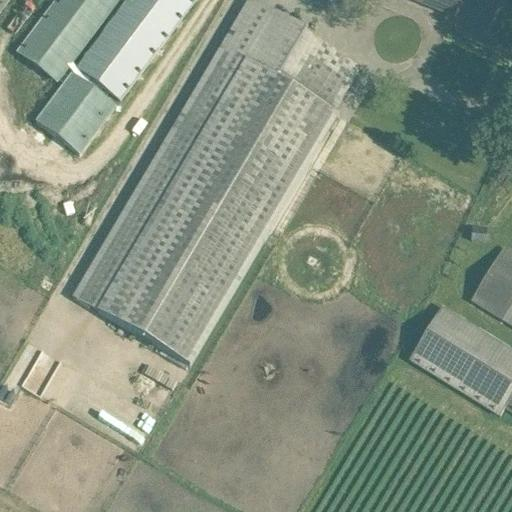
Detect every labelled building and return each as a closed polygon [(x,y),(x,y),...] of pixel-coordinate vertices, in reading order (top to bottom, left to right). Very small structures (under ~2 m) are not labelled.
[(0,0),(0,13),(9,0),(61,0),(20,57),(57,85),(58,83),(63,86),(35,124),(80,158),(116,108),(78,80),(81,75),(120,104),(198,0),(0,0)] [(191,369),(340,118),(335,115),(360,71),(304,38),(306,34),(249,0),(248,0),(72,299),(191,369)] [(405,0),(455,21),(463,0),(405,0)] [(511,0),(479,0),(463,39),(510,60),(511,55),(511,0)] [(423,131),(436,111),(404,90),(390,110),(423,131)] [(511,257),(503,252),(471,304),(511,329),(511,351),(444,308),(408,364),(496,420),(503,410),(511,415),(511,257)]
